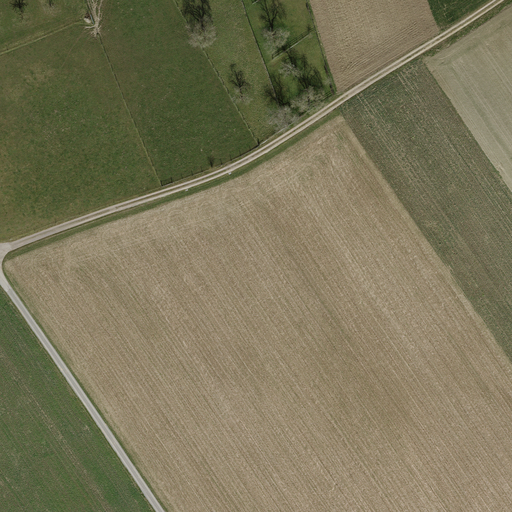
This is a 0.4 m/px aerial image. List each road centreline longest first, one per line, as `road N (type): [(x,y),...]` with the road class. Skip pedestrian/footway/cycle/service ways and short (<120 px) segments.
road 1 (track): [(497,0),(229,167),(0,249)]
road 2 (track): [(0,278),(162,511)]
